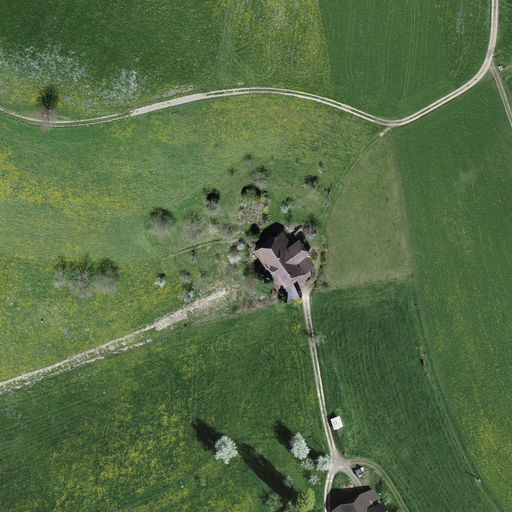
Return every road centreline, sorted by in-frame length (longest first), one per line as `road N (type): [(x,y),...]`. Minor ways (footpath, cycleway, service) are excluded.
road 1 (track): [(0,111),(79,124),(258,89),(396,123),(461,90),(488,58)]
road 2 (track): [(406,511),(374,465),(334,466),(358,486)]
